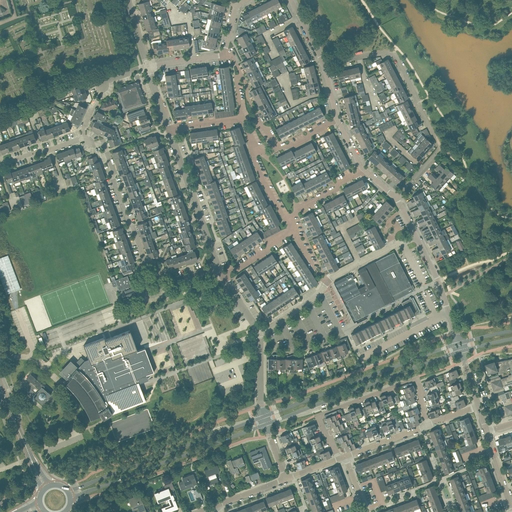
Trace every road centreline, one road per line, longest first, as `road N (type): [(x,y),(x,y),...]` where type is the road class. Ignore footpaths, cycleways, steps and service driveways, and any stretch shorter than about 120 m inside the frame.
road 1 (residential): [(395,196),(439,148),(392,55),(323,62)]
road 2 (tertiary): [(70,501),(266,424)]
road 3 (tertiary): [(263,416),(66,490)]
road 4 (tertiary): [(459,343),(263,416)]
road 5 (tertiary): [(266,424),(461,351)]
road 6 (residential): [(338,459),(318,415),(415,378),(430,423)]
road 7 (residential): [(217,265),(172,281),(145,262),(105,151)]
road 8 (residential): [(415,234),(335,275),(260,332)]
road 9 (residential): [(217,265),(171,128)]
